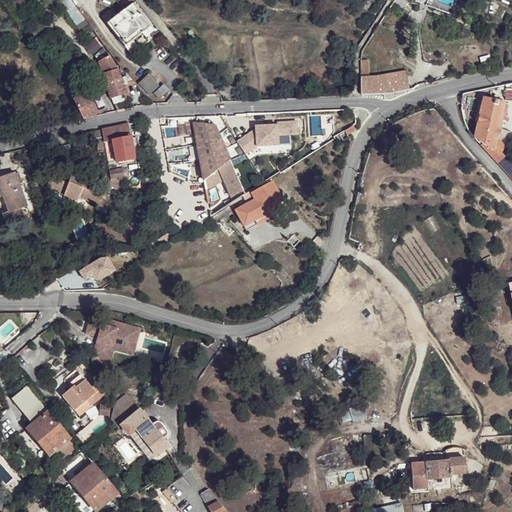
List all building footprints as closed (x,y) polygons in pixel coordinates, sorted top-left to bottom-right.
[(469,5),(461,0),(456,9),(465,14),(469,5)] [(107,24),(130,54),(138,47),(133,41),(150,27),(132,4),(107,24)] [(77,11),(70,16),(76,25),(84,20),(77,11)] [(84,20),(76,25),(79,29),(87,24),(84,20)] [(95,37),(91,40),(100,51),(94,55),(98,62),(101,72),(105,84),(110,98),(123,94),(129,92),(127,85),(134,83),(128,76),(127,77),(126,75),(125,78),(120,79),(118,69),(110,56),(95,37)] [(361,60),(361,75),(369,75),(369,60),(361,60)] [(376,76),(361,76),(361,94),(361,95),(391,94),(409,90),(406,70),(376,76)] [(148,74),(139,83),(150,95),(159,86),(148,74)] [(70,84),(73,91),(85,85),(81,78),(70,84)] [(163,84),(154,94),(159,100),(169,90),(163,84)] [(224,84),(220,91),(233,97),(237,89),(224,84)] [(73,99),(83,119),(96,116),(90,104),(87,97),(91,95),(85,85),(73,91),(77,97),(73,99)] [(481,146),(511,179),(511,164),(501,152),(509,132),(501,129),(504,121),(506,121),(507,117),(505,117),(508,107),(504,106),(504,103),(484,98),(474,138),(483,144),(481,146)] [(184,122),(182,123),(183,128),(186,127),(188,135),(195,134),(205,189),(222,178),(233,201),(244,194),(242,191),(243,191),(230,161),(230,160),(214,125),(194,123),(194,122),(184,122)] [(129,124),(111,128),(113,141),(112,141),(116,163),(135,159),(131,136),(130,130),(129,125),(129,124)] [(348,133),(356,128),(354,124),(345,129),(348,133)] [(113,141),(111,128),(89,133),(91,141),(96,140),(98,147),(97,148),(98,153),(102,152),(102,155),(103,155),(105,164),(107,164),(107,165),(116,163),(112,141),(113,141)] [(109,171),(110,179),(118,181),(120,180),(124,179),(122,169),(109,171)] [(15,172),(0,177),(0,182),(5,195),(3,196),(9,212),(2,214),(4,221),(7,228),(25,221),(21,208),(27,206),(19,184),(23,182),(19,173),(15,174),(15,172)] [(46,188),(55,191),(59,180),(51,176),(46,188)] [(68,184),(59,180),(55,191),(64,195),(63,196),(77,201),(79,198),(106,209),(109,200),(115,186),(108,183),(105,182),(102,190),(83,183),(84,181),(71,176),(68,184)] [(110,179),(108,183),(115,186),(109,200),(118,203),(121,195),(122,193),(120,192),(120,180),(118,181),(110,179)] [(272,181),(251,192),(255,199),(235,210),(244,226),(264,215),(262,211),(279,202),(282,200),(272,181)] [(249,191),(242,196),(245,200),(252,196),(249,191)] [(264,215),(244,226),(246,230),(283,210),(279,202),(262,211),(264,215)] [(21,208),(25,221),(32,219),(27,206),(21,208)] [(474,264),(476,280),(494,274),(491,257),(474,264)] [(101,324),(101,327),(89,324),(86,334),(98,338),(93,356),(105,359),(109,345),(123,348),(125,339),(134,342),(138,327),(111,320),(109,326),(101,324)] [(109,345),(105,359),(111,361),(114,350),(133,355),(140,328),(138,327),(134,342),(125,339),(123,348),(109,345)] [(292,359),(291,377),(311,377),(312,360),(292,359)] [(74,386),(62,396),(80,417),(91,407),(103,397),(99,391),(94,385),(91,388),(81,375),(71,383),(74,386)] [(12,400),(32,424),(50,410),(47,407),(44,409),(26,388),(12,400)] [(112,414),(121,425),(139,410),(126,394),(115,403),(112,414)] [(109,416),(110,406),(100,405),(100,415),(109,416)] [(32,424),(27,429),(49,456),(52,454),(64,443),(70,450),(73,448),(73,447),(74,446),(69,440),(69,439),(49,414),(52,412),(50,410),(32,424)] [(139,410),(121,425),(129,435),(136,430),(156,456),(168,447),(163,439),(167,435),(167,434),(167,432),(167,431),(161,423),(160,422),(158,422),(156,422),(152,425),(146,418),(141,412),(140,410),(139,410)] [(350,411),(340,414),(343,423),(352,420),(350,411)] [(76,435),(86,446),(91,441),(81,430),(76,435)] [(52,454),(57,461),(70,450),(64,443),(52,454)] [(78,443),(74,446),(79,452),(83,449),(78,443)] [(411,463),(413,489),(428,488),(427,479),(451,477),(451,475),(465,474),(463,449),(448,450),(449,460),(411,463)] [(79,476),(71,482),(96,511),(117,493),(93,464),(92,465),(88,460),(75,471),(79,476)] [(64,473),(58,477),(64,484),(67,482),(66,481),(69,479),(64,473)] [(55,477),(43,488),(52,498),(62,489),(60,487),(62,485),(55,477)] [(43,488),(23,505),(28,511),(36,511),(52,498),(43,488)] [(162,492),(172,503),(176,500),(166,489),(162,492)] [(200,494),(210,511),(226,511),(218,501),(218,502),(208,489),(200,494)]
